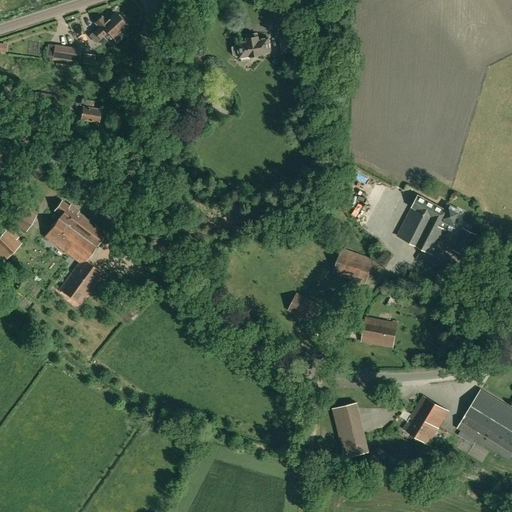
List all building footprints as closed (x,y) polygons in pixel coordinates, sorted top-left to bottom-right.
[(106,21),(102,15),(94,23),(98,28),(89,36),(95,42),(108,31),(117,41),(124,35),(120,30),(126,25),(123,22),(124,21),(119,15),(118,16),(115,13),(106,21)] [(279,36),(283,55),(293,53),(290,34),(279,36)] [(246,38),(247,41),(237,43),(237,44),(235,45),(233,48),(234,54),(236,56),(239,55),(240,57),(271,52),(268,37),(259,39),(258,36),(246,38)] [(80,49),(55,45),(53,57),(78,60),(80,49)] [(95,55),(85,54),(83,63),(94,65),(95,55)] [(58,106),(60,96),(42,93),(41,103),(58,106)] [(81,104),(70,102),(69,109),(76,110),(83,111),(82,119),(98,121),(100,109),(93,108),(94,101),(82,99),(81,104)] [(297,153),(293,161),(301,165),(302,164),(305,166),(308,159),(305,157),(297,153)] [(398,236),(423,249),(434,226),(437,228),(439,226),(438,225),(440,220),(434,217),(436,214),(441,217),(448,204),(445,210),(418,196),(418,197),(415,195),(411,202),(414,203),(398,236)] [(106,233),(62,201),(55,210),(61,214),(45,236),(80,261),(83,264),(86,261),(106,233)] [(19,204),(9,221),(26,231),(37,214),(19,204)] [(463,212),(448,204),(441,217),(436,214),(434,217),(440,220),(438,225),(439,226),(437,228),(434,226),(423,249),(433,254),(445,229),(444,229),(447,223),(455,227),(459,219),(461,219),(463,215),(462,213),(463,212)] [(17,238),(19,237),(9,227),(0,236),(0,256),(4,261),(22,243),(17,238)] [(452,250),(468,257),(478,235),(462,228),(452,250)] [(373,260),(341,249),(333,273),(365,284),(373,260)] [(491,257),(488,266),(501,269),(503,261),(491,257)] [(80,261),(59,289),(80,304),(102,273),(86,261),(83,264),(80,261)] [(475,297),(481,298),(496,302),(500,288),(485,284),(479,283),(475,297)] [(118,293),(108,303),(126,321),(136,311),(118,293)] [(297,293),(288,310),(310,322),(319,304),(297,293)] [(362,341),(393,347),(397,323),(366,317),(362,341)] [(511,408),(481,389),(457,427),(509,459),(511,453),(511,408)] [(428,444),(448,411),(423,396),(404,429),(428,444)] [(369,452),(357,402),(333,408),(345,458),(369,452)]
